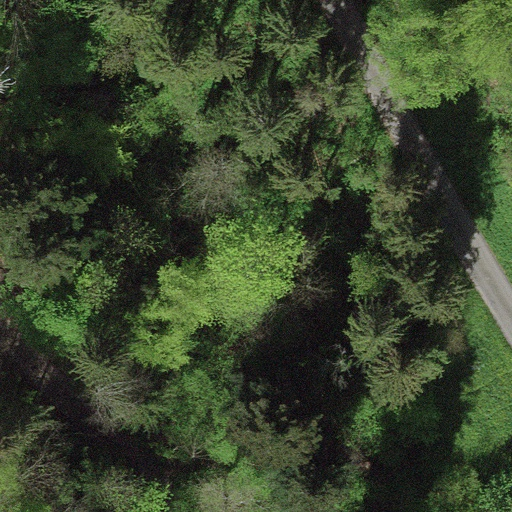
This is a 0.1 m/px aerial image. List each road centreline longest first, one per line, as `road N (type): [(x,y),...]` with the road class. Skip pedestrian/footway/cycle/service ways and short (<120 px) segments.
road 1 (unclassified): [(366,0),(511,297)]
road 2 (track): [(106,511),(0,386)]
